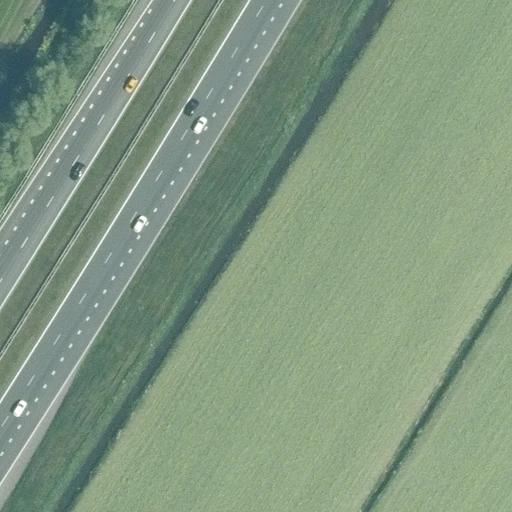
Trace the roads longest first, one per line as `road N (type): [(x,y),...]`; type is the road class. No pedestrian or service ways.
road 1 (motorway): [(0,424),(267,0)]
road 2 (motorway): [(175,0),(0,278)]
